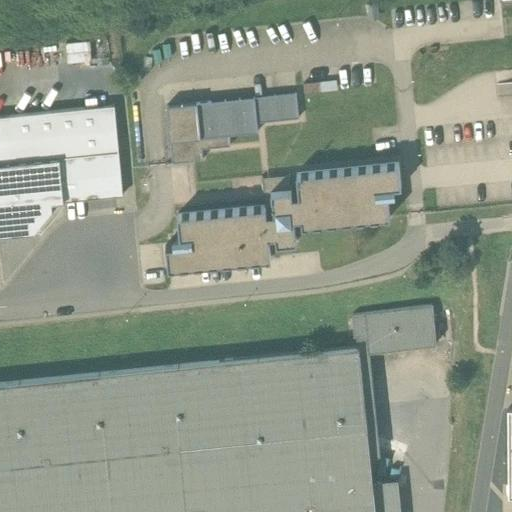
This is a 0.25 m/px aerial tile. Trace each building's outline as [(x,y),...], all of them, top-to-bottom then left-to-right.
[(64,43),(64,61),(74,61),(73,43),(64,43)] [(296,93),(166,105),(172,161),(203,158),(202,147),(230,145),(229,134),(258,131),(257,121),(299,117),(296,93)] [(0,235),(33,232),(52,209),(51,202),(122,195),(114,106),(0,117),(0,235)] [(265,205),(177,213),(179,236),(175,236),(176,243),(165,244),(168,267),(270,258),(268,236),(275,235),(275,242),(296,240),(295,233),(303,233),(302,226),(389,217),(387,195),(391,194),(390,187),(401,186),(399,163),(296,173),(298,195),(292,195),(291,188),(270,190),(271,197),(264,198),(265,205)] [(431,308),(351,317),(353,338),(355,338),(356,348),(359,348),(360,355),(435,348),(431,308)] [(356,348),(0,384),(0,511),(398,511),(396,481),(372,484),(360,355),(359,348),(356,348)]
